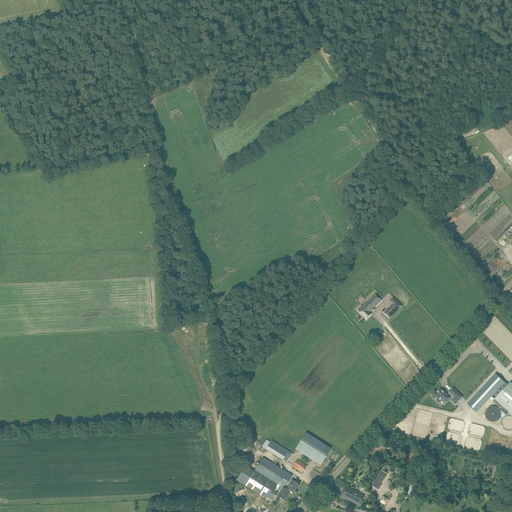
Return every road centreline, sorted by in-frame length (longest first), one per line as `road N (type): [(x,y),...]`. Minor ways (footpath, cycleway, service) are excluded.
road 1 (track): [(110,0),(121,59),(222,329),(232,382)]
road 2 (unclassified): [(299,511),(511,282)]
road 3 (track): [(411,185),(287,0)]
road 4 (track): [(500,294),(411,185)]
road 5 (track): [(151,145),(62,162),(28,136)]
